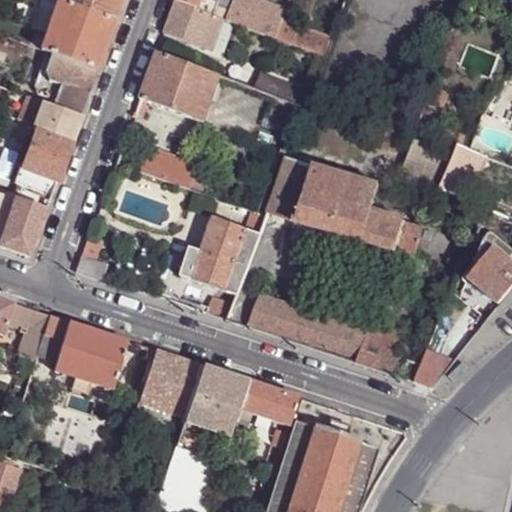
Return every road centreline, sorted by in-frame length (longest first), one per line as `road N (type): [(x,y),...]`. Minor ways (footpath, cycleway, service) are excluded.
road 1 (residential): [(45,287),(453,421)]
road 2 (residential): [(150,0),(45,287)]
